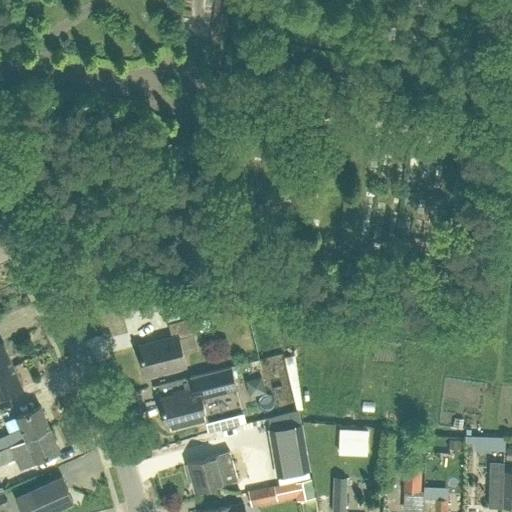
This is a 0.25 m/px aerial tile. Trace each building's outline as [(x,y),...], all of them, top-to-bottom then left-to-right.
[(148,56),(175,57),(176,35),(149,34),(148,56)] [(448,264),(444,263),(437,263),(436,278),(447,279),(448,264)] [(145,374),(185,364),(178,336),(196,332),(192,316),(168,322),(171,336),(138,344),(145,374)] [(0,342),(0,369),(12,364),(3,341),(0,342)] [(0,396),(22,386),(12,364),(0,369),(0,396)] [(167,428),(206,418),(201,396),(236,387),(230,365),(214,369),(189,375),(193,389),(183,391),(183,389),(174,391),(175,393),(159,398),(167,428)] [(0,414),(0,415),(11,411),(6,397),(0,399),(0,414)] [(0,449),(49,427),(39,405),(15,416),(21,430),(6,436),(6,435),(0,437),(0,449)] [(271,423),(238,431),(243,450),(276,442),(271,423)] [(59,450),(49,427),(0,449),(0,490),(2,489),(0,483),(0,463),(15,457),(20,467),(59,450)] [(434,458),(439,436),(428,433),(422,455),(434,458)] [(228,449),(221,451),(186,461),(195,490),(225,482),(221,468),(232,465),(228,449)] [(488,506),(502,507),(503,470),(504,460),(489,460),(488,506)] [(422,466),(405,465),(404,488),(421,489),(422,466)] [(511,470),(503,470),(502,507),(511,506),(511,470)] [(43,511),(72,499),(62,475),(16,495),(23,511),(43,511)] [(346,476),(332,476),(332,511),(345,511),(346,476)] [(283,511),(298,511),(297,482),(282,482),(283,511)] [(273,484),(245,490),(249,505),(277,499),(273,484)] [(0,510),(10,506),(3,490),(0,491),(0,510)] [(435,511),(435,497),(423,496),(423,511),(435,511)] [(446,511),(447,497),(435,497),(435,511),(446,511)] [(244,511),(243,502),(199,510),(199,511),(244,511)]
